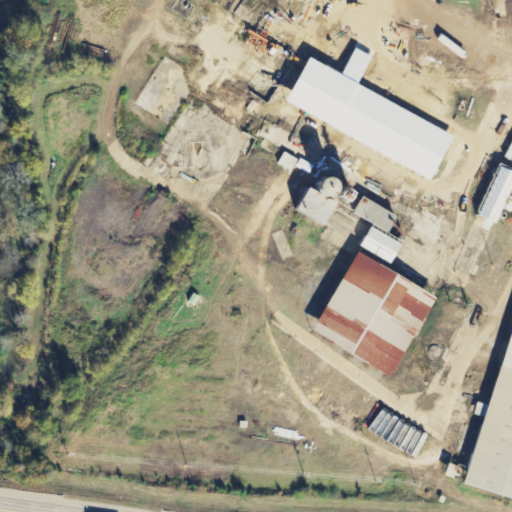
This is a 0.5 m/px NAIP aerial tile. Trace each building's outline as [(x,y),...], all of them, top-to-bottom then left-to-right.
[(172,0),(166,9),(186,21),(194,7),(181,0),(172,0)] [(293,159),(278,153),(273,164),(288,171),(293,159)] [(316,225),(321,210),(325,211),(333,185),(298,175),(294,189),(302,191),(298,205),(305,207),(301,220),(316,225)] [(344,213),(379,232),(389,216),(353,196),(344,213)] [(381,265),(396,245),(366,223),(352,243),(381,265)] [(303,334),(385,374),(425,294),(344,253),(303,334)] [(511,501),(511,297),(481,405),(472,403),(469,415),(474,416),(454,485),(511,501)]
